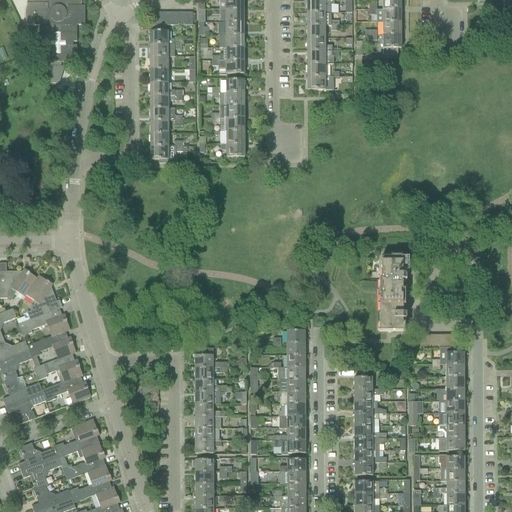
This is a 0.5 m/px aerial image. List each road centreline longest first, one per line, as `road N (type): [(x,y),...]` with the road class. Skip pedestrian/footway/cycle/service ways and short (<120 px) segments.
road 1 (residential): [(476,511),(477,325),(420,326),(421,302),(434,281)]
road 2 (residential): [(173,511),(173,361),(98,363)]
road 3 (residential): [(75,156),(128,153),(128,52),(116,19)]
road 4 (residential): [(319,511),(317,330)]
road 5 (residential): [(276,161),(273,0)]
road 6 (residential): [(75,156),(82,106),(116,19)]
road 7 (residential): [(98,363),(68,239)]
